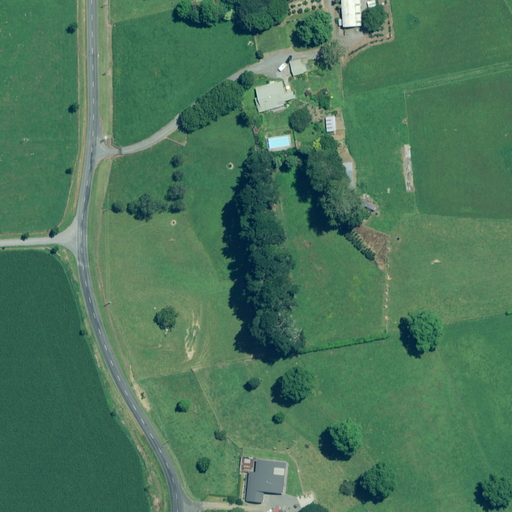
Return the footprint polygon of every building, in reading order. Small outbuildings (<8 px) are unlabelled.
[(342,0),(344,19),(340,19),(340,26),(344,26),(344,27),(362,26),(360,0),(342,0)] [(377,7),(375,0),(374,0),(368,1),(369,9),(377,7)] [(302,65),(301,59),(290,62),(294,76),(310,72),(307,63),(302,65)] [(286,94),(282,81),(256,89),(259,97),(256,98),(260,113),(285,106),(284,102),(296,99),(294,92),(286,94)] [(337,131),(335,117),(327,118),(328,132),(337,131)] [(355,189),(354,163),(345,163),(346,189),(355,189)] [(287,463),(258,460),(257,473),(250,472),(247,502),(264,503),(265,492),(284,494),(287,463)]
